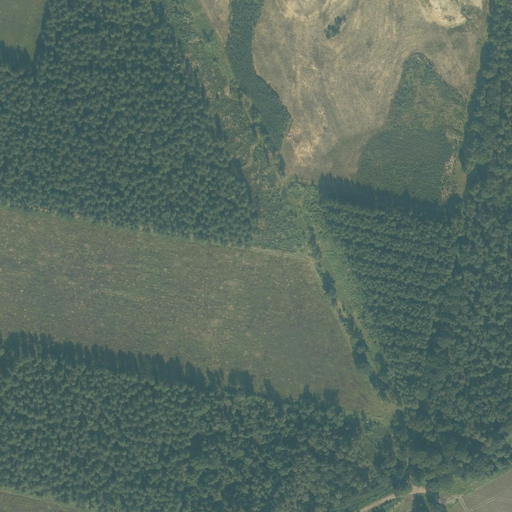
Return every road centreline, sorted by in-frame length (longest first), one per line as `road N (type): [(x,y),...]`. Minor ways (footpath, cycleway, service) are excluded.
road 1 (track): [(506,0),(411,457)]
road 2 (track): [(272,171),(445,511)]
road 3 (track): [(272,171),(464,211)]
